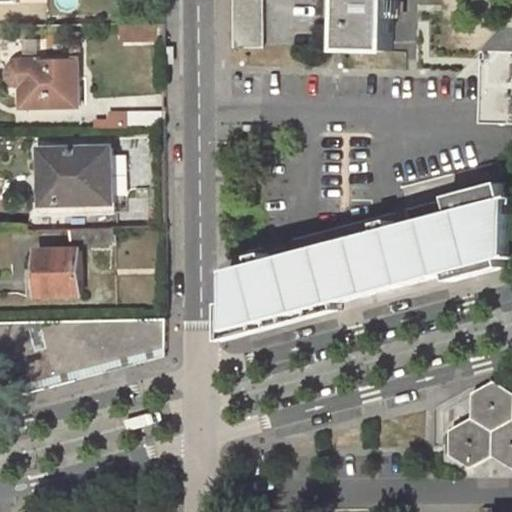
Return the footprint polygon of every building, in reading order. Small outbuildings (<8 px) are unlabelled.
[(268,49),(267,0),(238,0),(239,48),(268,49)] [(351,0),(350,50),(397,51),(398,35),(398,0),(351,0)] [(78,109),(78,61),(18,62),(14,64),(11,68),(9,72),(9,77),(11,81),(14,84),(18,87),(23,88),(23,109),(78,109)] [(164,131),(164,113),(127,113),(127,131),(164,131)] [(120,138),(121,228),(164,227),(164,139),(120,138)] [(114,206),(113,152),(56,153),(57,208),(114,206)] [(114,217),(114,206),(57,208),(56,153),(40,153),(42,209),(43,214),(52,217),(114,217)] [(374,235),(264,266),(261,257),(247,261),(250,270),(226,277),(227,307),(227,333),(242,329),(335,305),(447,275),(501,260),(509,258),(510,197),(505,199),(501,183),(443,199),(447,215),(388,232),(386,222),(372,226),(374,235)] [(69,243),(108,243),(108,233),(69,234),(69,243)] [(83,298),(83,252),(41,253),(42,298),(83,298)] [(501,260),(447,275),(449,283),(503,268),(501,260)] [(218,346),(337,314),(335,305),(242,329),(227,333),(227,307),(218,309),(218,346)] [(164,325),(0,327),(0,355),(23,388),(164,351),(164,334),(164,325)] [(29,397),(164,362),(164,351),(23,388),(29,397)] [(511,390),(497,381),(475,393),(475,418),(453,430),(453,457),(474,469),(495,458),(511,467),(511,390)]
